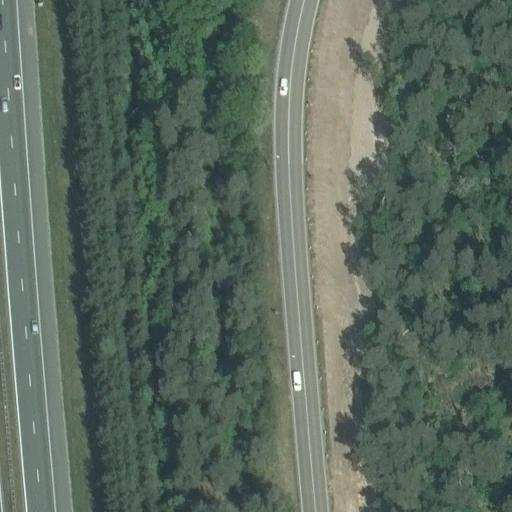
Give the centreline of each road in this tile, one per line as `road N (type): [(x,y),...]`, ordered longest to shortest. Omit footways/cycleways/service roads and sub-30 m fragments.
road 1 (tertiary): [(312,511),(285,132),(303,0)]
road 2 (motorway): [(42,511),(4,0)]
road 3 (track): [(127,0),(137,369),(248,457)]
